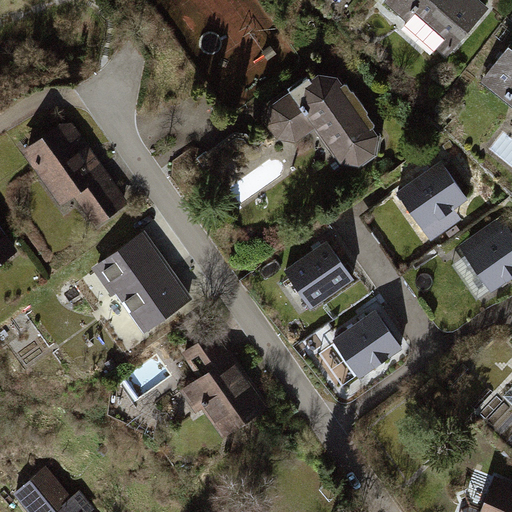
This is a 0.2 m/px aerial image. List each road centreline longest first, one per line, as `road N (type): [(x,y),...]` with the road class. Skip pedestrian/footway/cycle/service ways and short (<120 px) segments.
road 1 (residential): [(328,428),(126,137),(114,85)]
road 2 (residential): [(436,350),(349,221)]
road 3 (residential): [(328,428),(436,350)]
